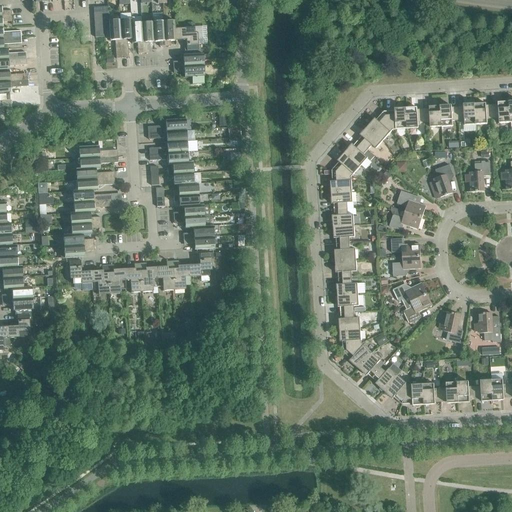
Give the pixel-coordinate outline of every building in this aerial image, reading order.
[(0,16),(11,16),(10,11),(0,11),(0,8),(0,16)] [(0,16),(0,27),(1,28),(1,22),(11,22),(11,16),(0,16)] [(109,31),(109,37),(109,41),(115,41),(115,43),(114,43),(115,59),(122,58),(119,20),(108,21),(108,25),(109,31)] [(130,20),(119,20),(122,58),(128,58),(127,42),(126,42),(126,40),(131,40),(130,24),(131,24),(130,20)] [(174,21),(163,22),(164,46),(170,46),(169,41),(175,41),(174,29),(174,21)] [(152,22),(141,23),(143,53),(148,53),(148,43),(153,42),(152,22)] [(163,22),(152,22),(153,42),(158,42),(159,47),(164,46),(163,22)] [(141,23),(131,24),(130,24),(131,40),(131,44),(137,43),(137,54),(143,53),(141,23)] [(0,27),(0,38),(20,38),(20,31),(4,32),(4,33),(2,33),(1,28),(0,27)] [(194,28),(174,29),(175,41),(185,40),(186,45),(184,45),(184,51),(200,50),(200,44),(197,44),(196,33),(194,33),(194,28)] [(0,49),(3,49),(2,44),(4,44),(4,45),(20,44),(20,38),(0,38),(0,49)] [(0,60),(25,59),(25,53),(9,54),(9,55),(7,55),(7,49),(3,49),(0,49),(0,60)] [(172,62),(173,67),(203,66),(202,54),(182,56),(182,61),(172,62)] [(0,60),(0,71),(8,71),(8,65),(10,65),(10,66),(26,65),(25,59),(0,60)] [(203,66),(173,67),(173,73),(183,72),(183,78),(191,78),(192,85),(203,84),(203,77),(203,66)] [(0,71),(0,82),(27,80),(26,74),(10,75),(11,76),(8,76),(8,71),(0,71)] [(0,82),(0,93),(9,93),(9,87),(11,87),(11,88),(27,87),(27,80),(0,82)] [(498,105),(492,105),(492,119),(498,119),(499,124),(510,123),(509,102),(497,103),(498,105)] [(463,107),(457,107),(458,121),(464,121),(464,126),(476,125),(474,104),(463,105),(463,107)] [(485,104),(474,104),(476,125),(487,124),(486,119),(492,119),(492,105),(486,106),(485,104)] [(429,109),(423,110),(424,123),(430,123),(430,128),(441,127),(440,106),(429,107),(429,109)] [(451,106),(440,106),(441,127),(452,127),(452,121),(458,121),(457,107),(451,108),(451,106)] [(417,108),(405,109),(407,129),(418,129),(418,123),(424,123),(423,110),(417,110),(417,108)] [(394,111),(383,112),(392,130),(407,129),(405,109),(394,109),(394,111)] [(375,119),(367,127),(383,141),(392,130),(383,112),(376,120),(375,119)] [(226,115),(218,115),(219,127),(227,126),(226,115)] [(147,127),(147,133),(185,131),(185,120),(165,121),(165,127),(163,127),(163,126),(147,127)] [(239,127),(228,128),(228,138),(240,137),(239,127)] [(361,137),(357,141),(368,150),(371,146),(375,149),(383,141),(367,127),(360,136),(361,137)] [(166,138),(166,143),(186,142),(185,131),(147,133),(148,140),(164,139),(164,138),(166,138)] [(352,145),(344,153),(360,167),(367,159),(370,161),(374,157),(368,150),(357,141),(353,146),(352,145)] [(148,149),(149,155),(187,153),(186,142),(166,143),(167,149),(164,149),(164,148),(148,149)] [(78,148),(79,159),(117,157),(116,150),(100,151),(100,152),(98,153),(98,147),(78,148)] [(167,165),(172,165),(172,164),(187,163),(187,153),(149,155),(149,161),(165,160),(165,159),(167,159),(167,165)] [(338,163),(331,171),(350,178),(360,167),(344,153),(337,161),(338,163)] [(79,159),(79,169),(79,170),(95,169),(99,169),(99,163),(101,163),(101,164),(117,163),(117,157),(79,159)] [(484,192),(483,177),(490,176),(489,162),(481,162),(481,164),(474,165),(475,173),(470,173),(470,175),(465,175),(466,183),(470,183),(471,193),(475,192),(475,193),(477,193),(477,192),(484,192)] [(511,162),(510,162),(511,171),(506,171),(506,173),(501,173),(502,181),(506,181),(507,190),(511,190),(511,162)] [(167,170),(167,175),(192,174),(191,163),(187,163),(172,164),(172,165),(172,170),(167,170)] [(447,180),(453,177),(449,165),(435,171),(438,178),(433,180),(434,182),(430,183),(436,200),(445,196),(445,197),(447,196),(446,196),(452,194),(447,180)] [(75,170),(76,181),(114,179),(113,172),(97,173),(97,174),(95,174),(95,169),(79,170),(79,169),(75,170)] [(330,182),(331,193),(351,192),(350,178),(331,171),(332,182),(330,182)] [(173,187),(177,186),(193,185),(193,184),(192,174),(167,175),(168,181),(173,181),(173,187)] [(76,181),(76,191),(76,192),(92,191),(96,191),(96,185),(98,185),(98,186),(114,185),(114,179),(76,181)] [(173,192),(173,197),(198,195),(197,184),(193,184),(193,185),(177,186),(178,192),(173,192)] [(72,192),(73,203),(111,201),(110,194),(94,195),(94,196),(92,196),(92,191),(76,192),(76,191),(72,192)] [(333,204),(334,210),(347,209),(347,203),(352,203),(351,192),(331,193),(331,204),(333,204)] [(406,208),(405,213),(422,218),(426,206),(411,201),(413,196),(401,192),(397,204),(406,208)] [(178,208),(183,208),(183,207),(198,206),(198,195),(173,197),(173,203),(178,203),(178,208)] [(73,203),(73,213),(74,214),(89,213),(93,213),(93,207),(95,207),(95,208),(111,207),(111,201),(73,203)] [(173,213),(173,219),(209,216),(208,205),(198,206),(183,207),(183,208),(183,212),(173,213)] [(422,218),(405,213),(390,208),(390,211),(393,215),(389,227),(401,231),(403,225),(418,230),(422,218)] [(332,216),(333,228),(354,226),(353,215),(348,215),(347,209),(334,210),(334,216),(332,216)] [(69,213),(70,225),(100,223),(100,217),(90,218),(89,213),(74,214),(73,213),(69,213)] [(184,229),(192,229),(192,228),(204,227),(210,226),(209,216),(173,219),(173,224),(184,223),(184,229)] [(70,225),(71,235),(82,235),(91,235),(90,229),(100,228),(100,223),(70,225)] [(0,235),(11,235),(10,224),(6,224),(0,224),(0,235)] [(182,234),(183,239),(213,238),(212,226),(210,226),(204,227),(192,228),(192,229),(193,233),(182,234)] [(335,239),(336,245),(349,244),(349,238),(354,237),(354,226),(333,228),(333,239),(335,239)] [(0,246),(11,246),(11,245),(11,235),(0,235),(0,246)] [(62,235),(63,247),(93,245),(93,239),(82,240),(82,235),(71,235),(62,235)] [(213,238),(183,239),(183,245),(193,244),(194,250),(214,249),(213,238)] [(402,253),(402,258),(420,257),(419,244),(404,245),(403,239),(391,240),(392,253),(402,253)] [(334,251),(335,262),(356,261),(355,249),(350,250),(349,244),(336,245),(336,251),(334,251)] [(0,257),(16,257),(15,245),(11,245),(11,246),(0,246),(0,257)] [(93,245),(63,247),(64,258),(83,257),(83,251),(93,250),(93,245)] [(199,265),(188,266),(189,277),(209,276),(208,271),(211,270),(210,260),(213,259),(212,253),(196,254),(196,261),(198,260),(199,265)] [(0,268),(1,269),(1,268),(17,267),(16,257),(0,257),(0,268)] [(420,257),(402,258),(402,263),(392,264),(393,277),(406,276),(405,270),(421,269),(420,257)] [(82,291),(92,291),(91,283),(92,283),(91,272),(80,272),(80,268),(82,268),(82,261),(66,262),(66,269),(69,268),(69,279),(72,279),(72,284),(73,284),(74,290),(82,290),(82,291)] [(338,273),(338,279),(352,278),(351,272),(356,272),(356,261),(335,262),(336,273),(338,273)] [(166,267),(156,268),(157,288),(162,287),(162,291),(173,290),(172,262),(166,262),(166,267)] [(178,262),(172,262),(173,290),(185,290),(184,286),(190,286),(189,277),(188,266),(178,266),(178,262)] [(134,269),(123,270),(125,290),(130,289),(130,293),(141,292),(139,264),(133,264),(134,269)] [(145,264),(139,264),(141,292),(152,292),(152,288),(157,288),(156,268),(145,268),(145,264)] [(0,273),(0,278),(22,278),(21,266),(17,267),(1,268),(1,269),(1,273),(0,273)] [(91,283),(92,291),(92,292),(97,291),(97,295),(109,294),(107,266),(101,266),(101,271),(91,272),(92,283),(91,283)] [(113,266),(107,266),(109,294),(120,294),(120,290),(125,290),(123,270),(113,270),(113,266)] [(3,290),(11,290),(11,289),(22,288),(22,278),(0,278),(0,284),(2,284),(3,290)] [(336,285),(337,296),(358,295),(357,284),(352,284),(352,278),(338,279),(338,285),(336,285)] [(408,298),(410,303),(426,295),(421,283),(407,290),(404,285),(393,290),(399,302),(408,298)] [(1,295),(1,301),(31,299),(31,287),(22,288),(11,289),(11,290),(11,295),(1,295)] [(340,307),(340,313),(354,313),(353,307),(359,306),(358,295),(337,296),(338,308),(340,307)] [(426,295),(410,303),(413,308),(403,312),(409,324),(420,318),(418,313),(432,306),(426,295)] [(31,299),(1,301),(2,306),(12,306),(12,311),(32,310),(31,299)] [(338,320),(339,331),(360,329),(359,318),(354,319),(354,313),(340,313),(340,319),(338,320)] [(463,332),(456,330),(460,316),(454,314),(452,313),(452,314),(447,313),(445,322),(441,321),(439,329),(443,330),(443,332),(448,333),(446,341),(460,344),(463,332)] [(479,324),(474,324),(475,332),(479,332),(479,334),(484,334),(484,342),(492,341),(492,343),(501,343),(500,328),(499,328),(499,325),(499,317),(491,318),(491,314),(485,314),(483,314),(478,314),(478,315),(479,324)] [(17,326),(7,327),(7,339),(8,339),(27,337),(27,332),(29,332),(29,321),(31,321),(31,315),(15,316),(15,322),(17,322),(17,326)] [(177,331),(177,335),(180,337),(184,337),(186,335),(186,331),(183,328),(183,323),(179,323),(179,328),(177,331)] [(0,351),(3,351),(3,347),(8,347),(8,339),(7,339),(7,327),(0,327),(0,351)] [(342,342),(343,353),(361,344),(360,329),(339,331),(340,342),(342,342)] [(384,333),(375,339),(380,347),(389,341),(384,333)] [(397,338),(393,343),(398,348),(403,343),(397,338)] [(349,361),(358,369),(372,353),(361,344),(343,353),(351,360),(349,361)] [(499,348),(482,349),(482,356),(499,355),(499,348)] [(368,375),(372,379),(381,369),(377,365),(380,361),(372,353),(358,369),(366,376),(368,375)] [(21,361),(17,366),(23,371),(27,366),(21,361)] [(375,384),(384,392),(397,376),(389,369),(386,373),(381,369),(372,379),(377,383),(375,384)] [(393,398),(401,405),(408,386),(397,376),(384,392),(392,399),(393,398)] [(503,380),(491,381),(492,401),(504,401),(504,399),(510,398),(509,385),(503,385),(503,380)] [(480,386),(474,387),(475,400),(481,400),(481,402),(492,401),(491,381),(480,381),(480,386)] [(468,382),(457,383),(458,403),(469,403),(469,401),(475,400),(474,387),(468,387),(468,382)] [(446,389),(440,389),(441,403),(447,402),(447,404),(458,403),(457,383),(446,383),(446,389)] [(434,384),(422,385),(424,406),(435,405),(435,403),(441,403),(440,389),(434,389),(434,384)] [(408,386),(401,405),(412,404),(412,406),(424,406),(422,385),(408,386)]
